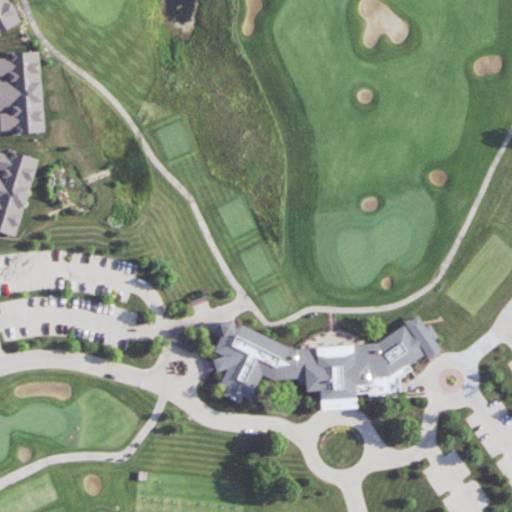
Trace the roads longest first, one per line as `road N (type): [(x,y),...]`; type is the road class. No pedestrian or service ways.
road 1 (residential): [(0,365),(57,358),(104,367),(167,388),(211,417),(309,437)]
road 2 (residential): [(309,437),(320,420),(339,413),(359,419),(372,447),(365,465),(337,477),(314,463),(309,437)]
